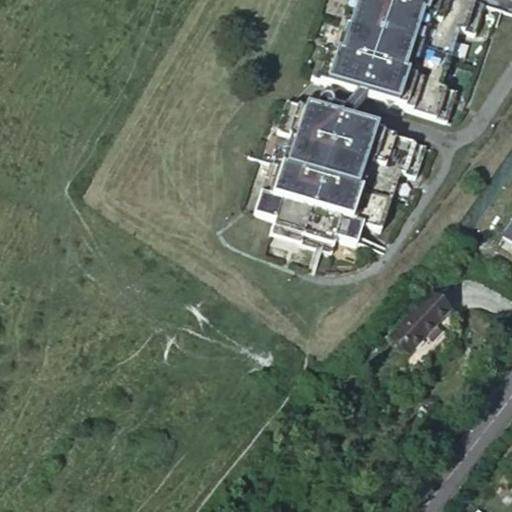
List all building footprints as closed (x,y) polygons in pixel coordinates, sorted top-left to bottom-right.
[(479,3),(468,0),(337,0),(322,48),(310,45),(300,76),(344,91),(374,100),(439,122),(450,91),(434,86),(453,28),(469,34),(479,3)] [(352,125),(374,100),(344,91),(322,116),(352,125)] [(416,146),(352,125),(322,116),(277,102),(267,132),(280,137),(270,168),(259,164),(244,211),(265,217),(261,231),(292,240),(291,246),(319,255),(325,237),(349,245),(354,228),(372,234),(382,202),(377,200),(387,171),(407,177),(416,146)] [(511,211),(491,237),(511,254),(511,211)] [(410,356),(445,308),(425,294),(391,342),(410,356)]
